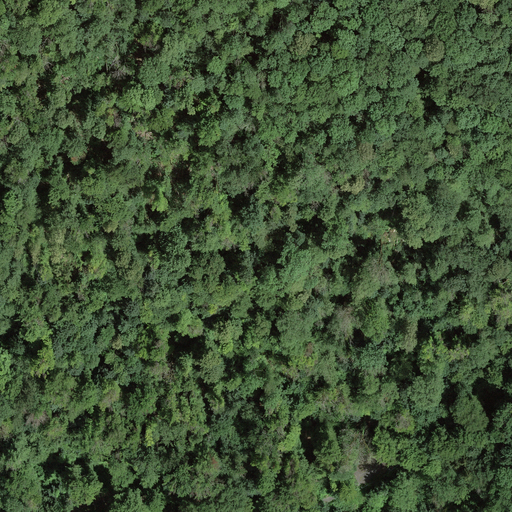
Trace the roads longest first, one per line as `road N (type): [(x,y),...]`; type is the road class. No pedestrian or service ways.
road 1 (track): [(0,326),(56,297),(118,286),(271,235),(511,132)]
road 2 (track): [(53,511),(175,502),(309,476),(401,444),(511,433)]
